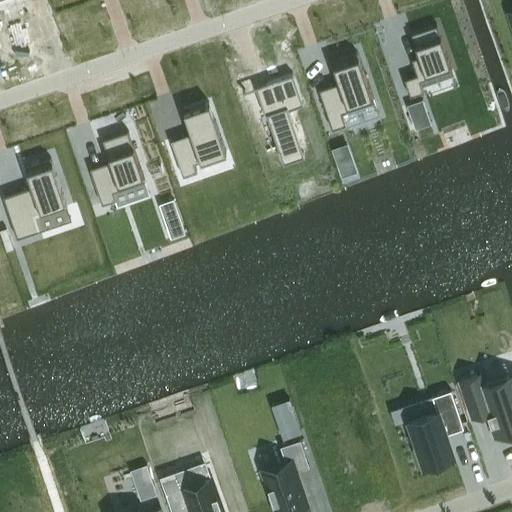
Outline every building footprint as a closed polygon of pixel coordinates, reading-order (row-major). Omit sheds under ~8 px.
[(0,0),(0,8),(24,0),(0,0)] [(413,102),(426,98),(422,86),(453,76),(447,58),(445,52),(437,29),(412,37),(420,61),(413,63),(418,79),(406,83),(413,102)] [(333,83),(319,88),(332,127),(347,123),(343,111),(352,108),(374,100),(357,51),(332,59),(341,86),(335,88),(333,83)] [(293,77),(270,85),(270,87),(258,91),(267,117),(268,117),(281,151),(299,145),(287,110),(302,105),(293,77)] [(422,100),(410,104),(417,125),(429,121),(422,100)] [(182,174),(197,169),(194,162),(204,158),(226,151),(209,101),(184,110),(193,137),(186,139),(184,133),(170,138),(182,174)] [(0,134),(11,131),(15,145),(27,142),(16,104),(0,108),(0,134)] [(146,177),(129,127),(103,136),(112,163),(106,165),(104,160),(90,165),(102,201),(117,196),(114,188),(146,177)] [(344,143),(333,147),(337,158),(348,154),(344,143)] [(26,187),(3,195),(18,236),(40,228),(39,224),(36,216),(68,206),(51,156),(25,164),(34,191),(28,194),(26,188),(26,187)] [(174,197),(160,202),(163,213),(178,207),(174,197)] [(477,372),(460,378),(474,416),(486,412),(495,437),(511,431),(511,382),(509,373),(481,383),(477,372)] [(424,460),(454,450),(447,430),(464,424),(451,386),(433,392),(438,406),(409,416),(424,460)] [(278,511),(307,501),(296,468),(310,463),(300,436),(281,443),(286,458),(262,466),(278,511)] [(182,481),(178,470),(162,475),(174,511),(181,511),(190,509),(191,511),(225,511),(211,471),(182,481)] [(152,477),(136,482),(141,497),(157,492),(152,477)]
